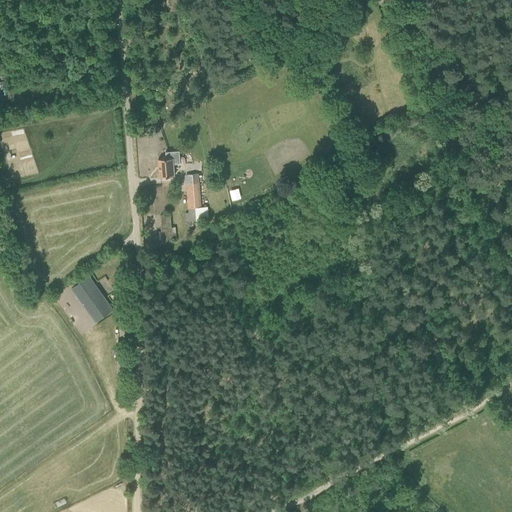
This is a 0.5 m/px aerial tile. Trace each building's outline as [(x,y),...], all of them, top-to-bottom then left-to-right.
[(190,38),(200,33),(190,10),(180,15),(190,38)] [(173,158),(158,159),(160,177),(175,175),(174,164),(193,162),(193,152),(172,154),(173,158)] [(186,221),(209,219),(208,206),(202,207),(199,173),(186,174),(189,212),(185,212),(186,221)] [(171,213),(160,213),(161,237),(177,237),(176,226),(172,226),(171,213)] [(72,288),(96,322),(113,309),(89,276),(72,288)]
